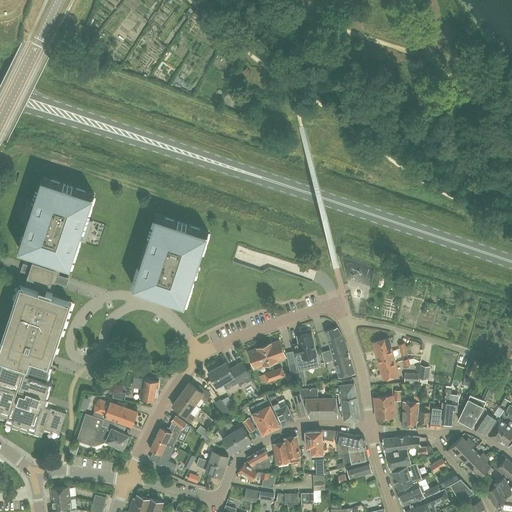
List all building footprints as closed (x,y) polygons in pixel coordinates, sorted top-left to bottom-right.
[(94,194),(42,177),(34,201),(27,199),(20,221),(27,223),(18,248),(26,251),(62,263),(71,265),(79,240),(85,243),(93,221),(86,219),(94,194)] [(209,232),(156,215),(133,286),(160,295),(185,303),(206,239),(209,232)] [(62,263),(26,251),(22,258),(32,261),(31,265),(23,263),(22,268),(21,271),(28,273),(24,285),(20,284),(0,343),(0,357),(24,365),(27,357),(51,366),(73,301),(52,294),(56,282),(64,285),(65,282),(66,277),(59,274),(62,263)] [(348,351),(348,348),(342,334),(337,327),(326,330),(331,349),(322,352),(324,358),(348,351)] [(293,343),(299,371),(310,368),(308,357),(317,355),(311,332),(298,335),(299,341),(293,343)] [(376,354),(392,350),(389,338),(373,342),(376,354)] [(280,340),(264,345),(269,362),(285,356),(280,340)] [(249,350),(254,367),(269,362),(264,345),(249,350)] [(380,366),(395,362),(392,350),(376,354),(380,366)] [(355,372),(348,351),(324,358),(325,362),(334,359),(339,376),(355,372)] [(0,417),(6,419),(4,424),(41,436),(43,430),(58,435),(65,414),(42,406),(43,404),(45,405),(47,400),(48,396),(46,395),(50,382),(46,380),(51,366),(27,357),(24,365),(3,359),(0,367),(0,417)] [(472,357),(468,366),(477,370),(481,361),(472,357)] [(409,359),(409,358),(402,360),(404,366),(411,364),(409,359)] [(240,387),(253,380),(251,375),(243,361),(230,368),(226,361),(208,371),(216,386),(230,379),(231,382),(236,380),(240,387)] [(395,362),(380,366),(383,379),(399,375),(395,362)] [(430,366),(420,365),(419,378),(429,379),(430,366)] [(92,367),(90,388),(100,389),(102,369),(92,367)] [(282,367),(272,370),(275,379),(285,376),(282,367)] [(272,370),(264,373),(267,382),(275,379),(272,370)] [(419,373),(405,372),(404,381),(418,382),(419,378),(419,373)] [(134,377),(132,387),(142,389),(140,398),(156,401),(159,381),(134,377)] [(341,415),(344,415),(344,418),(357,420),(359,417),(357,395),(356,395),(354,383),(353,383),(352,377),(341,379),(341,380),(335,381),(336,393),(338,393),(341,415)] [(487,401),(496,380),(491,378),(482,398),(487,401)] [(190,382),(181,394),(195,404),(201,396),(206,400),(210,394),(199,386),(197,388),(190,382)] [(317,388),(303,388),(300,389),(302,398),(306,397),(309,417),(338,416),(336,397),(318,398),(317,388)] [(445,403),(443,422),(454,423),(455,417),(455,411),(458,411),(458,403),(459,397),(451,397),(451,389),(446,388),(444,402),(445,403)] [(114,390),(113,397),(125,400),(126,393),(114,390)] [(304,406),(300,393),(292,395),(296,408),(304,406)] [(189,411),(195,404),(181,394),(173,405),(181,411),(179,413),(191,421),(195,415),(189,411)] [(473,425),(484,405),(486,401),(470,394),(468,398),(458,418),(473,425)] [(283,424),(294,419),(287,404),(281,407),(275,395),(269,397),(275,410),(276,409),(283,424)] [(393,395),(375,397),(377,417),(395,415),(393,395)] [(228,396),(222,400),(229,408),(233,406),(228,396)] [(414,396),(414,402),(403,401),(402,423),(404,425),(416,426),(417,421),(419,408),(419,402),(420,396),(414,396)] [(93,415),(113,422),(114,420),(132,426),(137,411),(111,401),(110,402),(99,398),(95,404),(95,411),(93,415)] [(220,398),(215,403),(226,416),(232,412),(229,408),(222,400),(220,398)] [(267,399),(251,406),(254,412),(253,413),(263,434),(280,425),(267,399)] [(421,408),(419,408),(417,421),(431,422),(433,407),(422,405),(421,408)] [(478,421),(475,426),(488,433),(499,416),(488,409),(487,407),(486,405),(476,420),(478,421)] [(442,408),(433,407),(431,422),(432,422),(431,428),(440,428),(442,408)] [(93,415),(86,413),(77,440),(95,446),(109,441),(122,448),(123,447),(125,447),(128,441),(126,440),(128,435),(113,427),(114,422),(113,422),(93,415)] [(172,420),(175,423),(182,428),(187,423),(176,415),(172,420)] [(256,427),(249,417),(242,421),(250,432),(256,427)] [(497,440),(498,439),(508,425),(498,418),(488,434),(497,440)] [(223,424),(224,424),(228,429),(233,425),(228,420),(223,424)] [(155,438),(166,443),(168,444),(175,447),(175,446),(173,445),(182,428),(175,423),(172,429),(168,427),(166,429),(161,426),(155,438)] [(200,425),(196,430),(207,438),(208,438),(209,436),(212,434),(200,425)] [(511,427),(508,425),(498,439),(506,445),(511,436),(511,427)] [(233,432),(241,446),(251,440),(243,426),(233,432)] [(322,430),(305,431),(306,447),(311,447),(312,459),(324,458),(322,439),(322,430)] [(322,430),(322,439),(333,441),(335,434),(337,434),(338,431),(322,430)] [(338,431),(337,434),(336,441),(337,449),(348,446),(349,448),(365,444),(364,438),(361,435),(338,431)] [(214,441),(218,437),(219,436),(215,432),(212,434),(209,436),(214,441)] [(241,446),(233,432),(222,439),(231,452),(241,446)] [(284,437),(285,441),(289,461),(289,463),(300,461),(299,455),(300,455),(297,435),(284,437)] [(209,436),(208,438),(207,438),(208,438),(205,441),(209,446),(211,443),(215,447),(218,445),(214,441),(209,436)] [(382,438),(384,452),(408,448),(415,445),(421,444),(422,437),(406,436),(382,438)] [(446,450),(454,458),(471,441),(468,437),(465,440),(462,436),(446,450)] [(175,447),(168,444),(166,443),(155,438),(150,449),(161,454),(157,463),(173,471),(176,463),(169,460),(175,447)] [(285,441),(274,443),(277,463),(289,461),(285,441)] [(459,458),(463,463),(476,451),(472,447),(475,445),(471,441),(454,458),(456,461),(459,458)] [(430,443),(417,445),(419,455),(428,453),(433,450),(430,443)] [(72,444),(70,451),(76,453),(78,446),(72,444)] [(368,457),(365,444),(349,448),(348,446),(337,449),(339,455),(350,453),(351,461),(368,457)] [(272,464),(269,459),(268,456),(269,456),(265,447),(247,457),(253,465),(258,470),(261,471),(272,464)] [(390,470),(412,463),(412,461),(408,448),(384,452),(390,470)] [(213,450),(210,461),(225,466),(229,456),(213,450)] [(465,470),(468,473),(486,456),(482,452),(480,455),(476,451),(463,463),(468,468),(465,470)] [(501,472),(510,460),(503,454),(494,465),(501,472)] [(478,478),(484,472),(490,466),(487,462),(489,459),(486,456),(468,473),(471,476),(473,473),(478,478)] [(434,472),(446,464),(441,458),(429,465),(434,472)] [(187,459),(184,465),(190,469),(193,462),(187,459)] [(369,460),(347,466),(350,478),(372,472),(369,460)] [(510,475),(511,472),(511,461),(510,460),(501,472),(503,474),(505,471),(510,475)] [(206,471),(221,476),(225,466),(210,461),(206,471)] [(238,472),(251,480),(254,476),(261,477),(268,478),(268,482),(266,482),(265,486),(273,488),(274,482),(276,473),(261,471),(258,470),(245,462),(238,472)] [(398,490),(418,481),(411,464),(407,466),(391,472),(398,490)] [(490,466),(484,472),(487,475),(493,469),(490,466)] [(444,487),(450,484),(459,478),(453,470),(438,478),(443,488),(444,487)] [(337,472),(325,476),(327,487),(334,484),(347,481),(345,474),(338,476),(337,472)] [(487,475),(484,472),(478,478),(481,481),(487,475)] [(494,482),(495,485),(496,485),(504,500),(507,498),(505,495),(511,492),(504,476),(494,482)] [(461,478),(450,485),(455,493),(468,486),(461,478)] [(438,484),(423,491),(418,481),(398,490),(397,490),(403,505),(412,501),(425,496),(440,489),(438,484)] [(490,497),(495,505),(504,500),(496,485),(495,485),(485,491),(488,498),(490,497)] [(51,488),(52,500),(71,497),(69,486),(51,488)] [(258,489),(246,486),(244,494),(248,495),(247,499),(255,500),(258,489)] [(405,511),(433,511),(436,511),(434,504),(449,497),(445,488),(413,503),(404,506),(405,511)] [(259,490),(258,498),(273,500),(274,492),(259,490)] [(95,494),(93,502),(105,505),(107,497),(95,494)] [(129,511),(131,511),(145,511),(150,497),(150,498),(137,494),(136,499),(134,498),(129,511)] [(50,507),(51,511),(72,508),(71,497),(52,500),(53,507),(50,507)] [(163,501),(150,497),(145,511),(162,511),(163,509),(160,508),(163,501)] [(472,511),(486,511),(480,500),(473,503),(471,498),(466,500),(469,506),(472,511)] [(102,511),(105,505),(93,502),(90,511),(102,511)] [(331,502),(330,511),(350,511),(351,508),(344,508),(342,508),(342,503),(331,502)]
